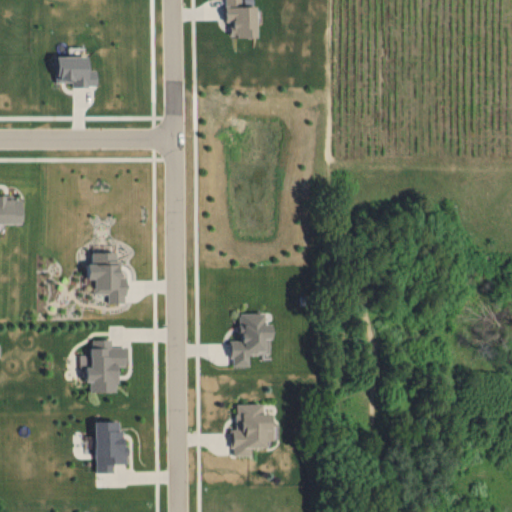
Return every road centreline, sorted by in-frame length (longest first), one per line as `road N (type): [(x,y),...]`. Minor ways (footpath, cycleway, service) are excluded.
road 1 (residential): [(175,0),(175,511)]
road 2 (residential): [(175,138),(0,138)]
